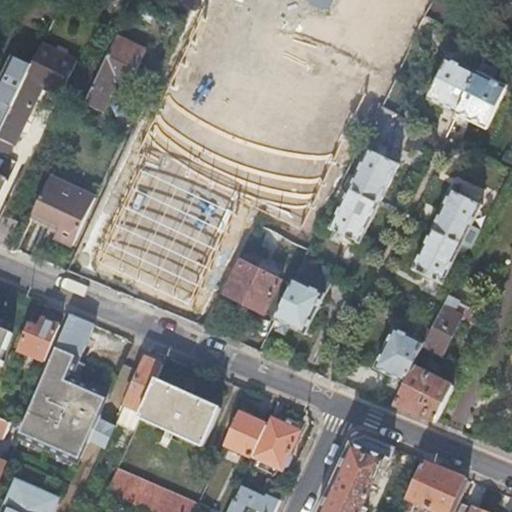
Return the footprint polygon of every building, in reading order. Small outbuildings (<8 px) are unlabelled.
[(369,7),(313,129),(344,143),(400,20),(369,7)] [(41,44),(31,65),(0,129),(0,139),(10,144),(36,91),(40,82),(63,92),(75,67),(77,62),(41,44)] [(0,129),(31,65),(13,56),(0,83),(0,129)] [(136,69),(108,56),(85,104),(103,112),(118,80),(129,85),(136,69)] [(427,97),(486,126),(505,86),(491,79),(495,70),(487,66),(483,75),(475,72),(479,63),(471,59),(467,68),(446,58),(427,97)] [(36,91),(58,101),(63,92),(40,82),(36,91)] [(138,134),(90,258),(132,274),(180,149),(138,134)] [(0,139),(0,153),(5,156),(10,144),(0,139)] [(64,148),(32,216),(59,228),(56,236),(72,243),(107,169),(64,148)] [(397,164),(368,149),(329,228),(358,243),(397,164)] [(470,249),(480,229),(470,225),(481,204),(452,190),(413,269),(442,283),(461,244),(470,249)] [(4,214),(0,222),(0,242),(6,245),(18,220),(4,214)] [(275,317),(291,285),(243,261),(226,292),(265,313),(266,312),(275,317)] [(330,281),(300,266),(291,285),(275,317),(274,319),(304,334),(330,281)] [(454,292),(450,290),(430,329),(424,342),(422,346),(441,354),(460,315),(452,311),(458,300),(452,297),(454,292)] [(71,314),(70,317),(18,439),(77,465),(87,443),(81,440),(92,415),(98,418),(108,396),(71,380),(94,326),(94,324),(71,314)] [(38,328),(30,324),(18,351),(45,362),(61,327),(42,319),(38,328)] [(374,368),(404,382),(412,365),(422,346),(424,342),(430,329),(414,321),(408,334),(394,327),(374,368)] [(0,361),(12,332),(0,326),(0,361)] [(164,365),(147,358),(118,423),(136,430),(141,418),(157,380),(164,365)] [(404,382),(393,405),(405,410),(435,422),(454,382),(445,377),(443,381),(412,365),(404,382)] [(454,382),(459,372),(449,368),(445,377),(454,382)] [(220,408),(157,380),(141,418),(203,446),(220,408)] [(266,424),(239,412),(225,444),(252,456),(266,424)] [(81,440),(87,443),(98,418),(92,415),(81,440)] [(11,421),(0,416),(0,434),(5,436),(11,421)] [(269,416),(266,424),(252,456),(282,469),(300,430),(269,416)] [(98,418),(87,443),(106,452),(117,426),(98,418)] [(148,436),(136,430),(131,441),(144,446),(148,436)] [(376,489),(394,449),(384,445),(364,436),(354,440),(320,511),(365,511),(367,509),(355,503),(360,490),(365,491),(367,486),(376,489)] [(452,511),(468,479),(424,461),(400,511),(410,511),(415,502),(435,511),(452,511)] [(118,469),(107,494),(145,511),(194,511),(197,505),(118,469)] [(53,511),(59,500),(18,482),(4,511),(53,511)] [(258,511),(273,511),(280,499),(269,493),(266,497),(239,484),(225,511),(252,511),(254,510),(258,511)] [(483,511),(463,503),(458,511),(483,511)]
